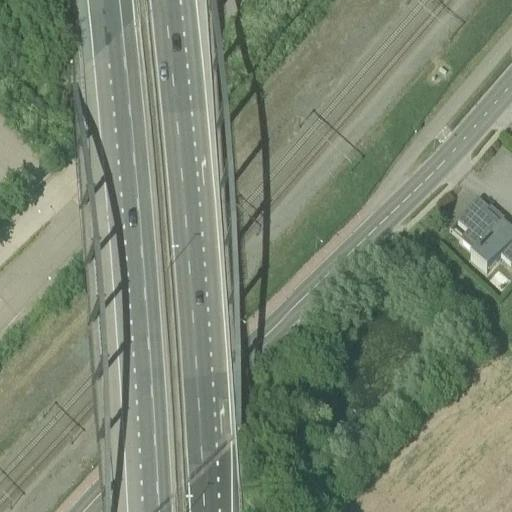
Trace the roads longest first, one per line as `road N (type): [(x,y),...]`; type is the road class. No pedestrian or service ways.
road 1 (tertiary): [(85,511),(457,147),(511,82)]
road 2 (motorway): [(117,0),(158,511)]
road 3 (motorway): [(202,511),(163,0)]
